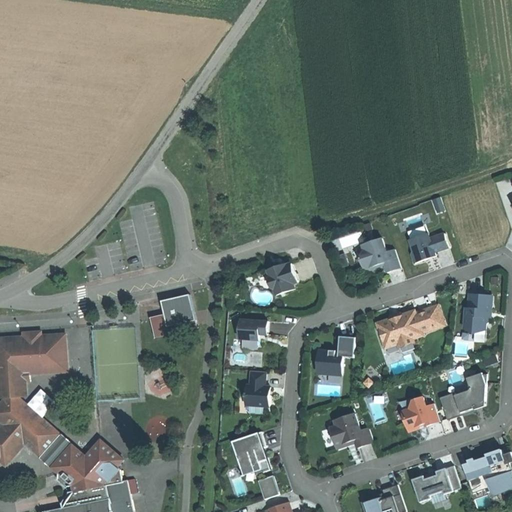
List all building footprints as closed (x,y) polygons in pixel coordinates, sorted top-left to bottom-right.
[(430,234),(411,240),(414,251),(413,255),(416,264),(428,260),(437,257),(436,253),(450,248),(445,234),(431,239),(430,234)] [(384,238),(364,245),(366,249),(362,257),(365,268),(375,273),(379,265),(382,264),(385,263),(389,273),(402,268),(396,250),(388,252),(384,238)] [(280,267),(269,270),(271,276),(270,279),(273,288),(276,289),(278,295),(296,289),(294,284),(299,282),(296,273),(293,263),(280,268),(280,267)] [(192,293),(164,299),(168,313),(170,325),(198,319),(192,293)] [(482,295),(471,295),(470,309),(467,309),(465,329),(471,329),(476,334),(481,330),(487,331),(487,325),(489,323),(490,314),(493,314),(493,306),(492,306),(493,296),(482,295)] [(400,317),(379,324),(387,348),(399,344),(414,339),(424,336),(423,333),(445,326),(439,307),(416,314),(416,312),(400,317)] [(168,313),(154,317),(158,336),(200,326),(198,319),(170,325),(168,313)] [(270,321),(242,320),(241,339),(261,340),(261,334),(269,335),(269,328),(270,321)] [(25,337),(0,338),(0,390),(9,398),(10,420),(6,425),(0,431),(0,458),(2,458),(3,456),(11,463),(29,442),(37,449),(51,449),(58,440),(57,428),(48,420),(35,421),(25,412),(31,405),(22,397),(30,397),(29,382),(33,381),(33,374),(66,372),(71,366),(69,339),(63,334),(43,335),(39,332),(33,332),(29,333),(25,337)] [(331,352),(320,351),(319,374),(344,375),(345,357),(356,358),(357,338),(341,337),(340,354),(337,353),(337,351),(334,351),(331,351),(331,352)] [(414,339),(399,344),(401,349),(415,344),(414,339)] [(267,372),(252,371),(251,386),(248,386),(247,405),(251,405),(268,406),(271,406),(271,395),(269,395),(269,387),(266,387),(267,372)] [(456,393),(441,398),(449,420),(470,413),(477,411),(476,407),(480,406),(487,406),(489,374),(475,374),(474,387),(470,391),(457,395),(456,393)] [(0,398),(8,399),(1,420),(6,425),(10,420),(9,398),(0,390),(0,398)] [(410,410),(403,412),(407,423),(410,432),(421,428),(420,426),(422,425),(426,424),(427,427),(441,422),(435,404),(428,407),(424,397),(415,400),(410,410)] [(407,423),(403,412),(410,410),(415,400),(414,398),(407,400),(398,403),(394,412),(398,426),(407,423)] [(48,420),(31,405),(25,412),(35,421),(48,420)] [(267,415),(268,406),(251,405),(250,414),(267,415)] [(356,414),(335,421),(337,426),(331,428),(338,449),(347,446),(349,442),(355,440),(356,443),(358,448),(375,443),(370,428),(362,431),(356,414)] [(81,449),(57,428),(58,440),(51,449),(37,449),(44,456),(49,461),(61,472),(81,449)] [(263,432),(234,442),(243,469),(244,469),(255,465),(257,472),(258,475),(273,469),(268,457),(265,448),(268,447),(263,432)] [(81,449),(61,472),(62,472),(62,478),(71,486),(76,485),(77,490),(66,507),(47,511),(138,511),(132,480),(127,481),(125,469),(121,466),(127,460),(105,440),(101,443),(90,457),(81,449)] [(476,459),(470,461),(471,465),(467,467),(472,479),(470,480),(474,492),(487,488),(488,493),(497,490),(498,494),(503,492),(504,494),(511,491),(511,453),(505,456),(503,450),(488,455),(489,459),(484,461),(477,463),(476,459)] [(2,458),(0,458),(0,460),(7,466),(11,463),(3,456),(2,458)] [(255,465),(244,469),(246,476),(257,472),(255,465)] [(434,473),(414,480),(422,503),(433,499),(432,496),(439,493),(440,496),(463,489),(455,466),(438,472),(439,475),(437,476),(435,477),(434,473)] [(259,479),(266,498),(283,493),(276,474),(259,479)] [(377,498),(362,503),(365,511),(407,511),(408,511),(399,485),(384,490),(386,497),(381,499),(377,500),(377,498)] [(72,492),(65,502),(66,507),(77,490),(72,492)]
